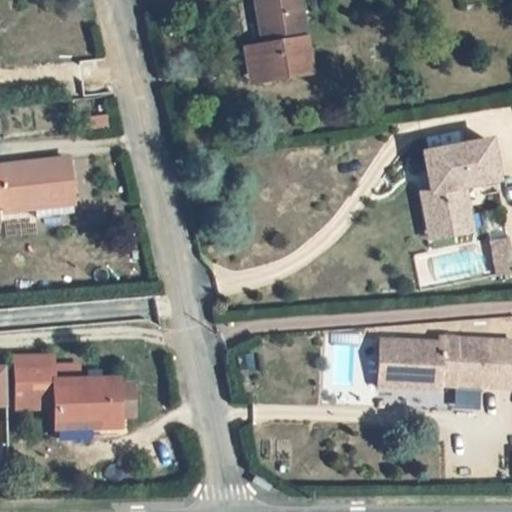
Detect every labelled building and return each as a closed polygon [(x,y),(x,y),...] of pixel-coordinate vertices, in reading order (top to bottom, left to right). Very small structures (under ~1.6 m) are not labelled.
[(240,0),(250,58),(254,70),(246,71),(247,81),(296,72),(283,0),(240,0)] [(246,71),(254,70),(250,58),(234,61),(238,82),(247,81),(246,71)] [(422,192),(429,229),(451,224),(453,233),(474,229),(464,182),(498,175),(490,137),(423,151),(432,190),(422,192)] [(422,192),(432,190),(423,151),(413,154),(422,192)] [(0,202),(26,198),(27,206),(29,216),(68,210),(60,153),(0,161),(0,202)] [(0,208),(27,206),(26,198),(0,202),(0,208)] [(431,238),(453,233),(451,224),(429,229),(431,238)] [(511,264),(511,230),(506,232),(505,231),(481,240),(492,272),(511,264)] [(40,350),(3,351),(4,404),(41,404),(41,419),(85,418),(85,426),(107,425),(106,415),(121,415),(120,382),(107,382),(106,374),(66,375),(66,360),(40,360),(40,350)] [(424,353),(423,358),(365,353),(361,400),(406,404),(406,398),(464,403),(468,357),(424,353)] [(468,357),(464,403),(493,406),(497,360),(468,357)] [(85,426),(85,418),(41,419),(41,439),(107,439),(107,425),(85,426)]
